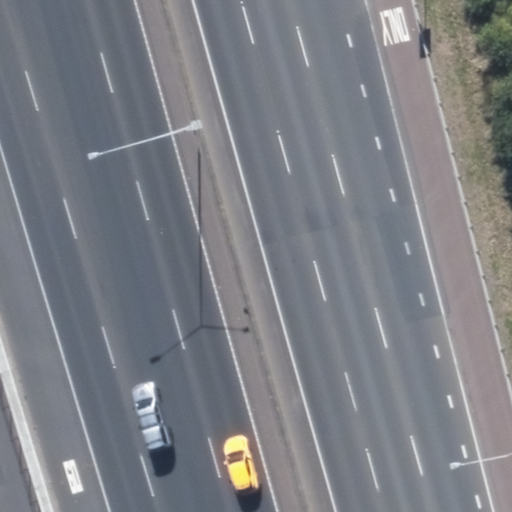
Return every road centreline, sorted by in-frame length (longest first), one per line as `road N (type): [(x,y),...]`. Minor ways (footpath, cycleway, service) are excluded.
road 1 (motorway): [(252,0),(395,511)]
road 2 (motorway): [(225,511),(105,85)]
